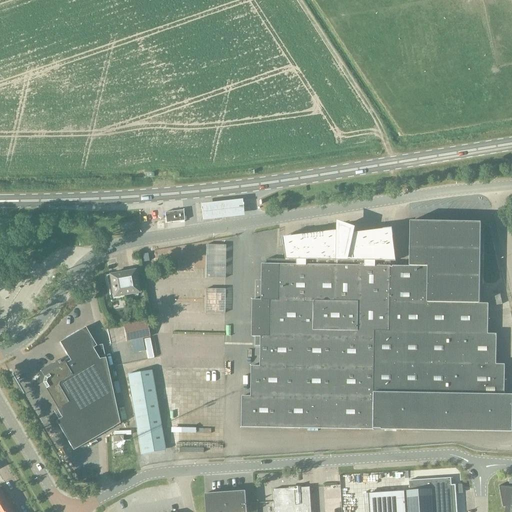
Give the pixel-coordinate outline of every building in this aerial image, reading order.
[(242,200),(200,205),(202,221),(243,216),(242,200)] [(165,212),(166,223),(184,221),(183,210),(165,212)] [(242,396),(242,428),(373,430),(511,432),(511,412),(511,394),(504,395),(504,365),(495,364),(496,335),(496,334),(495,334),(487,334),(488,304),(487,304),(479,304),(480,224),(480,223),(410,222),(409,267),(392,266),(392,267),(390,267),(390,262),(395,261),(391,229),(349,234),(350,233),(351,232),(350,232),(349,232),(349,231),(348,231),(347,230),(346,230),(345,230),(345,229),(344,229),(343,229),(342,229),(341,228),(340,228),(339,228),(339,229),(340,229),(340,231),(282,238),(285,260),(266,260),(266,264),(262,264),(261,265),(261,300),(252,300),(252,301),(251,336),(255,336),(255,346),(261,346),(260,367),(251,366),(251,397),(242,396)] [(224,246),(206,246),(206,278),(224,278),(224,246)] [(125,300),(124,295),(138,292),(134,272),(120,275),(120,274),(106,277),(111,302),(125,300)] [(206,290),(205,314),(224,314),(224,290),(206,290)] [(500,294),(494,295),(497,306),(503,305),(500,294)] [(147,322),(123,327),(126,343),(150,337),(147,322)] [(63,361),(62,360),(58,362),(57,361),(40,371),(44,377),(42,383),(36,387),(51,413),(53,411),(58,420),(55,421),(71,448),(117,421),(105,359),(100,360),(99,360),(93,349),(96,347),(85,328),(59,343),(68,358),(63,361)] [(159,345),(158,366),(221,368),(222,344),(214,343),(214,338),(201,337),(201,332),(186,331),(186,336),(170,335),(170,345),(159,345)] [(148,359),(153,358),(149,339),(143,340),(148,359)] [(151,371),(127,375),(141,454),(164,450),(151,371)] [(183,424),(183,429),(193,430),(193,434),(208,435),(208,425),(183,424)] [(404,491),(368,494),(368,511),(456,511),(455,485),(451,485),(451,478),(408,481),(409,491),(406,492),(406,494),(405,494),(404,491)] [(150,492),(162,491),(162,483),(150,484),(150,492)] [(511,511),(511,487),(499,486),(503,506),(505,506),(504,511),(511,511)] [(310,511),(309,487),(273,490),(274,511),(310,511)] [(246,511),(245,491),(205,494),(205,511),(246,511)] [(0,511),(6,511),(10,510),(4,499),(0,501),(0,511)]
